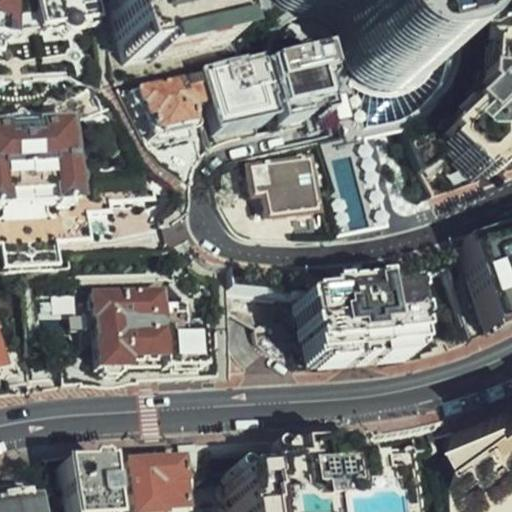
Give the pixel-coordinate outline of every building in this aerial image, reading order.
[(87,0),(28,0),(31,40),(91,35),(87,0)] [(214,0),(107,0),(128,83),(224,60),(220,16),(214,0)] [(324,38),(331,49),(335,74),(342,85),(352,93),(368,100),(384,102),(399,98),(411,92),(422,83),(430,72),(431,56),(417,14),(427,0),(262,0),(263,12),(270,23),(283,30),(311,31),(324,38)] [(444,148),(435,154),(470,196),(478,188),(485,196),(505,177),(499,169),(511,152),(511,61),(499,54),(480,52),(478,91),(464,117),(438,141),(444,148)] [(322,84),(314,61),(259,72),(273,132),(326,122),(317,89),(322,84)] [(254,72),(204,83),(209,138),(250,127),(248,108),(258,104),(254,72)] [(199,87),(119,97),(141,142),(192,133),(190,114),(205,114),(199,87)] [(61,120),(0,124),(0,212),(72,208),(69,138),(61,120)] [(310,163),(235,169),(239,206),(261,203),(260,228),(315,223),(310,163)] [(511,226),(438,253),(473,344),(511,325),(511,226)] [(161,290),(80,294),(87,386),(203,378),(200,334),(183,335),(183,308),(162,311),(161,290)] [(404,296),(294,307),(300,371),(409,362),(404,296)] [(461,471),(475,511),(503,511),(510,508),(511,504),(511,408),(462,441),(461,471)] [(393,511),(391,471),(348,473),(346,446),(261,451),(262,466),(222,469),(224,511),(393,511)] [(165,511),(163,467),(108,470),(109,511),(165,511)] [(109,511),(108,470),(56,473),(57,511),(109,511)] [(31,511),(30,497),(0,499),(0,511),(31,511)]
